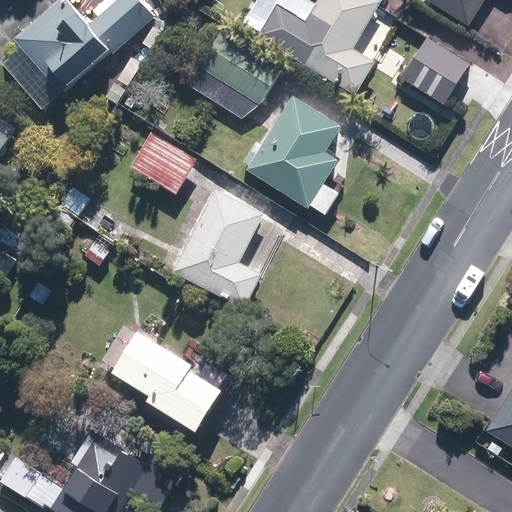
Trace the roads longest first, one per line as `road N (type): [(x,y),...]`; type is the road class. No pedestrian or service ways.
road 1 (tertiary): [(511,172),(356,414)]
road 2 (residential): [(511,504),(356,414)]
